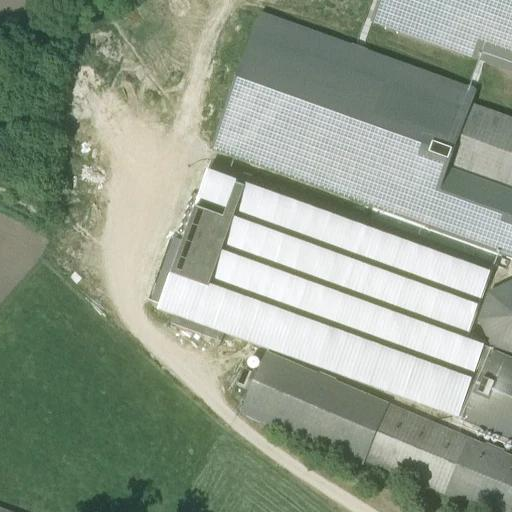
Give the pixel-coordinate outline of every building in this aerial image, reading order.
[(511,0),(380,0),(374,19),(511,69),(511,0)] [(511,190),(446,167),(469,104),(471,105),(476,91),(260,13),(210,151),(511,260),(511,190)] [(511,190),(511,119),(471,105),(469,104),(446,167),(511,190)] [(457,420),(461,421),(489,357),(480,354),(483,347),(464,340),(490,270),(210,167),(172,271),(156,314),(172,320),(169,328),(211,344),(218,346),(221,338),(455,423),(457,420)] [(511,355),(511,282),(487,294),(477,321),(490,348),(511,355)] [(511,360),(491,351),(489,357),(461,421),(511,443),(511,360)] [(511,511),(511,457),(486,446),(469,439),(264,355),(256,374),(253,372),(252,375),(243,372),(237,387),(245,391),(245,393),(249,395),(240,416),(362,467),(364,463),(442,496),(480,511),(511,511)]
